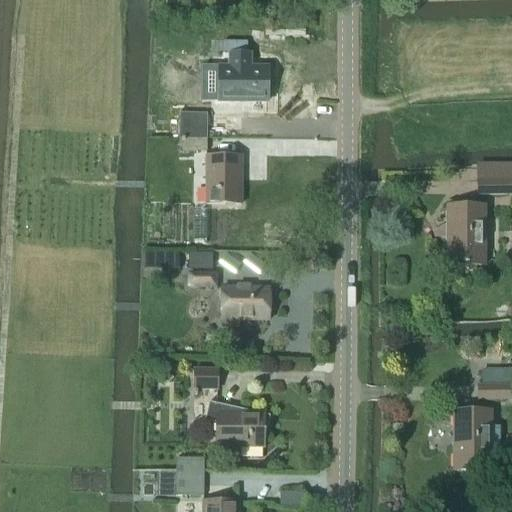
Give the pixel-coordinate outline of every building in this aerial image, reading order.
[(266,104),(267,69),(219,69),(218,104),(266,104)] [(206,141),(206,116),(179,116),(179,141),(206,141)] [(206,153),(206,141),(179,141),(178,153),(206,153)] [(240,207),(240,159),(205,158),(205,206),(240,207)] [(477,197),(511,197),(511,183),(477,183),(477,197)] [(484,268),(483,209),(447,209),(447,268),(484,268)] [(187,270),(211,270),(211,255),(187,255),(187,270)] [(215,289),(215,276),(188,276),(188,289),(215,289)] [(268,322),(268,290),(220,290),(220,328),(237,328),(238,322),(268,322)] [(217,392),(217,384),(217,372),(193,372),(193,392),(193,397),(196,397),(196,392),(217,392)] [(477,402),(511,402),(511,388),(477,388),(477,402)] [(209,405),(204,423),(215,426),(215,449),(263,450),(263,430),(266,431),(269,418),(263,417),(263,414),(247,414),(209,405)] [(453,473),(490,473),(490,414),(453,414),(453,473)] [(203,474),(203,461),(176,461),(175,473),(203,474)] [(203,499),(203,474),(175,473),(175,498),(203,499)]
